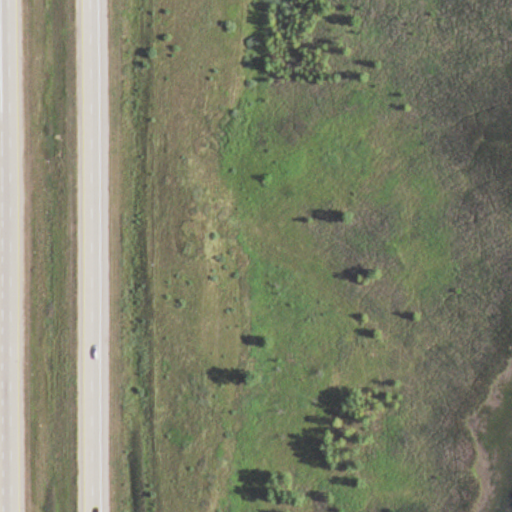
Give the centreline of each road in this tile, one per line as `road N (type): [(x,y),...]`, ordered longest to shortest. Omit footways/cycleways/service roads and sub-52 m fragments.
road 1 (motorway): [(95,511),(93,0)]
road 2 (motorway): [(11,0),(13,511)]
